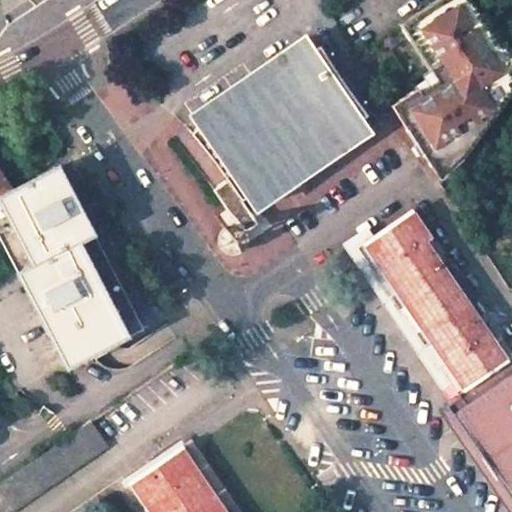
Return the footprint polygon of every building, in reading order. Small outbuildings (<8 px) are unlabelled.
[(498,46),(468,0),(437,0),(399,25),(437,83),(420,93),(417,89),(392,106),(430,164),(440,178),(459,162),(511,90),(511,52),(505,41),(498,46)] [(255,195),(262,206),(369,134),(361,121),(367,117),(343,84),(320,47),(313,51),(305,39),(199,110),(207,123),(200,129),(225,163),(240,186),(248,199),(255,195)] [(0,197),(0,235),(62,369),(136,332),(118,295),(85,230),(55,169),(0,197)] [(0,195),(10,189),(0,175),(0,195)] [(511,340),(505,345),(413,212),(359,247),(378,275),(407,318),(442,370),(459,394),(448,402),(511,493),(511,340)] [(239,247),(244,245),(246,245),(248,244),(249,241),(251,237),(251,234),(249,229),(247,227),(243,225),(238,225),(235,226),(230,232),(229,237),(231,241),(236,246),(239,247)] [(511,511),(511,493),(448,402),(444,405),(439,409),(457,435),(510,511),(511,511)] [(0,479),(0,511),(8,511),(101,449),(83,423),(0,479)] [(182,454),(177,446),(122,485),(141,511),(222,511),(208,490),(182,454)]
